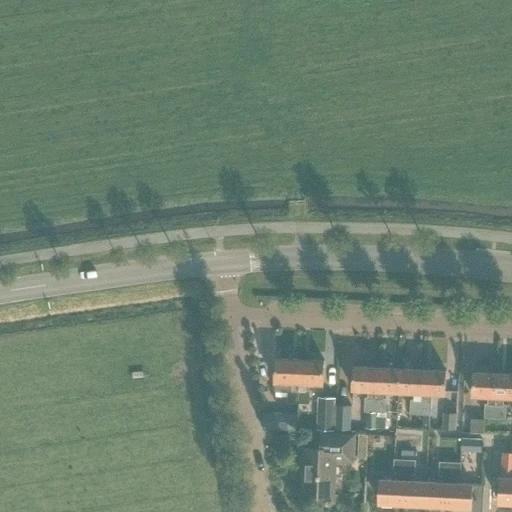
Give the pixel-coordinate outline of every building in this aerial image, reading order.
[(287,403),(298,403),(300,360),(276,359),(275,383),(276,383),(275,391),(288,391),(287,403)] [(323,385),(324,361),(300,360),(298,403),(308,404),(309,392),(305,391),(306,384),(323,385)] [(365,398),(365,411),(374,411),(377,368),(354,366),(352,390),(368,391),(368,398),(365,398)] [(398,393),(400,369),(377,368),(374,411),(385,412),(385,399),(382,399),(383,392),(398,393)] [(420,414),(423,370),(400,369),(398,393),(414,394),(414,401),(411,401),(410,413),(420,414)] [(446,371),(423,370),(420,414),(430,414),(431,402),(428,402),(428,394),(444,395),(446,371)] [(485,405),(484,417),(487,417),(486,434),(494,435),(494,418),(497,373),(474,372),(472,397),(488,397),(488,405),(485,405)] [(511,374),(497,373),(494,418),(494,435),(504,435),(505,406),(502,405),(503,398),(511,398),(511,374)] [(318,398),(317,430),(334,431),(335,399),(318,398)] [(335,429),(350,430),(351,406),(336,405),(335,429)] [(374,428),(375,412),(365,412),(364,428),(374,428)] [(296,430),(296,413),(262,413),(262,429),(296,430)] [(456,413),(442,413),(442,430),(456,430),(456,413)] [(465,429),(481,430),(482,419),(466,418),(465,429)] [(335,462),(353,462),(354,438),(320,436),(320,450),(304,449),(302,494),(333,496),(335,462)] [(359,436),(358,456),(366,456),(367,436),(359,436)] [(482,439),(461,438),(461,451),(481,452),(482,439)] [(499,504),(511,504),(511,453),(502,453),(501,477),(500,477),(499,504)] [(380,479),(379,504),(402,505),(404,461),(394,460),(394,473),(397,473),(396,480),(380,479)] [(414,474),(415,461),(404,461),(402,505),(425,506),(426,482),(411,481),(411,474),(414,474)] [(442,475),(442,482),(426,482),(425,506),(448,507),(450,463),(440,462),(439,475),(442,475)] [(460,463),(450,463),(448,507),(471,508),(472,484),(456,483),(456,476),(459,476),(460,463)]
